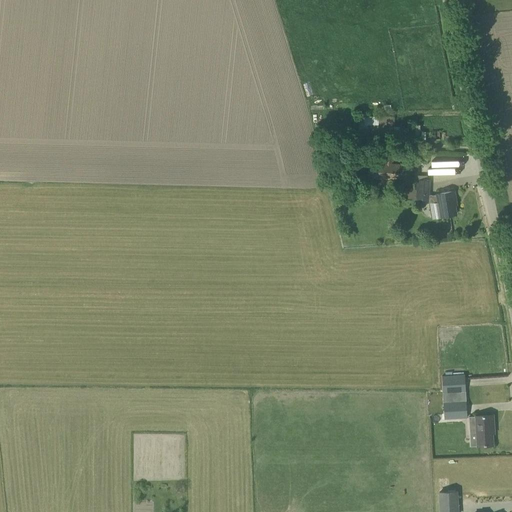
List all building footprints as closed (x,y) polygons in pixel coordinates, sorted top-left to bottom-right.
[(359,116),(358,135),(380,137),(379,140),(393,141),(394,117),(379,116),(379,117),(359,116)] [(394,157),(394,149),(385,148),(385,156),(370,155),(369,162),(368,176),(368,177),(407,180),(408,164),(393,163),(394,157)] [(437,195),(429,195),(429,181),(416,181),(416,202),(439,202),(442,217),(456,214),(454,201),(456,201),(454,191),(437,194),(437,195)] [(444,419),(467,418),(465,375),(442,376),(444,419)] [(477,445),(493,444),(492,428),(494,428),(493,415),(469,416),(470,433),(476,433),(477,445)] [(439,511),(458,511),(457,490),(438,491),(439,511)]
